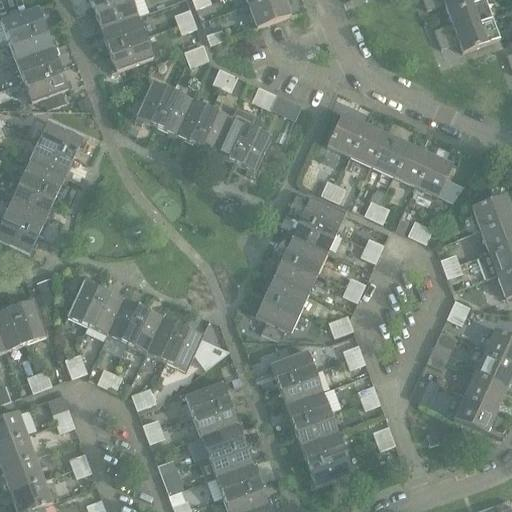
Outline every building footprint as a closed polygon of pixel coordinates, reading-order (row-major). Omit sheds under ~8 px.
[(131,1),(130,0),(84,0),(86,3),(90,2),(94,15),(131,1)] [(209,0),(201,0),(192,4),(196,13),(212,7),(209,0)] [(290,19),(282,0),(269,0),(249,8),(257,31),(290,19)] [(445,8),(448,18),(486,4),(484,0),(438,0),(424,5),(428,15),(445,8)] [(138,21),(131,1),(94,15),(99,27),(96,29),(98,36),(138,21)] [(435,34),(438,43),(493,23),(486,4),(448,18),(452,27),(435,34)] [(0,46),(1,48),(9,45),(45,32),(40,20),(45,18),(42,10),(0,24),(0,46)] [(190,14),(175,20),(178,29),(194,23),(190,14)] [(145,41),(138,21),(98,36),(101,43),(105,42),(109,55),(145,41)] [(194,23),(178,29),(182,38),(197,32),(194,23)] [(501,44),(493,23),(438,43),(442,53),(459,46),(463,58),(501,44)] [(50,46),(45,32),(9,45),(16,65),(57,50),(55,44),(50,46)] [(206,40),(209,49),(225,43),(221,34),(206,40)] [(153,63),(145,41),(109,55),(114,68),(110,69),(113,78),(153,63)] [(204,49),(194,53),(200,68),(209,65),(204,49)] [(23,85),(60,72),(55,60),(60,58),(57,50),(16,65),(23,85)] [(194,53),(185,56),(190,72),(200,68),(194,53)] [(65,86),(60,72),(23,85),(31,107),(43,103),(47,114),(65,108),(61,96),(68,94),(72,92),(70,84),(65,86)] [(219,72),(212,87),(221,92),(228,77),(219,72)] [(228,77),(221,92),(230,96),(237,81),(228,77)] [(143,125),(156,130),(172,95),(152,86),(133,125),(141,129),(143,125)] [(258,91),(251,105),(260,109),(267,95),(258,91)] [(192,104),(172,95),(156,130),(169,136),(167,141),(174,144),(192,104)] [(267,95),(260,109),(269,113),(276,99),(267,95)] [(211,113),(192,104),(174,144),(181,147),(183,143),(195,148),(211,113)] [(231,122),(211,113),(195,148),(208,154),(206,159),(213,162),(231,122)] [(327,150),(349,160),(364,128),(342,118),(327,150)] [(250,131),(231,122),(213,162),(219,165),(221,161),(235,167),(250,131)] [(39,144),(75,161),(81,148),(84,150),(87,143),(48,125),(39,144)] [(386,138),(364,128),(349,160),(371,170),(386,138)] [(271,141),(250,131),(235,167),(247,172),(245,177),(253,180),(271,141)] [(371,170),(392,180),(407,148),(386,138),(371,170)] [(69,174),(75,161),(39,144),(30,164),(69,183),(73,176),(69,174)] [(429,159),(407,148),(392,180),(414,190),(429,159)] [(452,169),(429,159),(414,190),(438,201),(452,169)] [(66,190),(69,183),(30,164),(21,184),(56,200),(62,188),(66,190)] [(50,214),(56,200),(21,184),(12,203),(51,222),(54,215),(50,214)] [(328,184),(321,200),(330,204),(337,189),(328,184)] [(337,189),(330,204),(339,208),(346,193),(337,189)] [(481,233),(511,222),(511,218),(505,199),(472,211),(481,233)] [(306,209),(301,222),(336,238),(346,218),(306,200),(303,208),(306,209)] [(48,229),(51,222),(12,203),(3,223),(38,240),(44,227),(48,229)] [(372,205),(365,220),(374,224),(381,209),(372,205)] [(381,209),(374,224),(383,228),(390,213),(381,209)] [(327,258),(336,238),(301,222),(295,235),(291,233),(288,239),(327,258)] [(511,247),(511,222),(481,233),(489,256),(511,247)] [(33,252),(38,240),(3,223),(0,229),(0,247),(33,262),(36,254),(33,252)] [(415,225),(408,240),(417,244),(424,229),(415,225)] [(424,229),(417,244),(426,248),(433,233),(424,229)] [(318,277),(327,258),(288,239),(285,247),(288,248),(283,261),(318,277)] [(369,243),(365,252),(380,259),(384,250),(369,243)] [(497,279),(511,273),(511,247),(489,256),(497,279)] [(365,252),(360,261),(376,268),(380,259),(365,252)] [(456,258),(441,264),(444,273),(459,268),(456,258)] [(309,296),(318,277),(283,261),(277,273),(273,272),(270,278),(309,296)] [(459,268),(444,273),(448,283),(463,278),(459,268)] [(511,299),(511,273),(497,279),(506,302),(511,299)] [(300,316),(309,296),(270,278),(266,286),(270,288),(265,300),(300,316)] [(88,331),(104,296),(92,290),(94,285),(86,282),(68,321),(88,331)] [(351,282),(347,291),(362,298),(366,289),(351,282)] [(347,291),(342,300),(358,307),(362,298),(347,291)] [(117,302),(104,296),(88,331),(108,340),(126,300),(119,297),(117,302)] [(25,307),(13,312),(27,348),(47,341),(32,300),(24,303),(25,307)] [(126,300),(108,340),(127,349),(143,314),(131,308),(134,304),(126,300)] [(290,338),(300,316),(265,300),(259,313),(255,311),(251,320),(267,327),(262,338),(277,345),(281,343),(285,335),(290,338)] [(455,305),(451,314),(466,321),(471,312),(455,305)] [(0,341),(5,356),(27,348),(13,312),(0,316),(0,341)] [(157,320),(143,314),(127,349),(147,358),(166,318),(159,315),(157,320)] [(451,314),(447,323),(462,330),(466,321),(451,314)] [(167,367),(183,332),(171,326),(173,322),(166,318),(147,358),(167,367)] [(348,319),(338,323),(344,338),(353,335),(350,325),(348,319)] [(338,323),(329,326),(334,341),(344,338),(338,323)] [(195,338),(183,332),(167,367),(187,376),(206,337),(197,333),(195,338)] [(485,356),(511,367),(511,341),(495,334),(485,356)] [(436,348),(431,357),(446,364),(451,355),(436,348)] [(359,349),(343,355),(346,365),(362,359),(359,349)] [(273,376),(278,389),(315,375),(307,355),(266,370),(268,378),(273,376)] [(506,392),(511,379),(511,367),(485,356),(475,378),(506,392)] [(431,357),(427,367),(442,374),(446,364),(431,357)] [(80,358),(65,363),(68,373),(83,367),(80,358)] [(362,359),(346,365),(350,374),(366,368),(362,359)] [(83,367),(68,373),(72,382),(79,380),(87,377),(83,367)] [(46,374),(36,378),(42,394),(52,390),(46,374)] [(105,374),(98,388),(107,392),(114,378),(105,374)] [(322,395),(315,375),(278,389),(283,402),(278,404),(281,411),(322,395)] [(36,378),(27,382),(32,397),(42,394),(36,378)] [(114,378),(107,392),(116,396),(122,382),(114,378)] [(465,399),(496,414),(506,392),(475,378),(465,399)] [(421,379),(410,402),(425,409),(436,386),(421,379)] [(186,400),(193,421),(230,407),(225,394),(229,393),(226,385),(186,400)] [(5,390),(0,391),(0,403),(2,409),(11,405),(5,390)] [(374,390),(358,396),(362,405),(377,399),(374,390)] [(148,393),(132,398),(135,406),(151,400),(148,393)] [(330,416),(322,395),(281,411),(283,418),(288,416),(293,430),(330,416)] [(377,399),(362,405),(365,414),(381,409),(377,399)] [(486,437),(496,414),(465,399),(454,423),(486,437)] [(151,400),(135,406),(138,414),(154,408),(151,400)] [(235,421),(230,407),(193,421),(201,441),(241,426),(239,419),(235,421)] [(69,412),(53,418),(56,428),(72,422),(69,412)] [(0,422),(0,448),(27,439),(18,416),(0,422)] [(337,436),(330,416),(293,430),(298,443),(293,445),(296,452),(337,436)] [(72,422),(56,428),(60,437),(76,432),(72,422)] [(159,423),(143,429),(147,438),(163,432),(159,423)] [(201,441),(208,461),(245,448),(240,435),(244,433),(241,426),(201,441)] [(389,431),(373,437),(377,446),(392,440),(389,431)] [(163,432),(147,438),(150,448),(166,442),(163,432)] [(345,457),(337,436),(296,452),(299,459),(303,457),(308,471),(345,457)] [(427,439),(429,447),(430,450),(440,447),(436,436),(427,439)] [(35,461),(27,439),(0,448),(0,467),(2,473),(35,461)] [(392,440),(377,446),(380,455),(396,449),(392,440)] [(208,461),(198,465),(206,485),(216,481),(256,466),(254,460),(250,462),(245,448),(208,461)] [(353,478),(345,457),(308,471),(313,483),(308,485),(312,493),(353,478)] [(85,458),(69,463),(73,473),(88,467),(85,458)] [(43,483),(35,461),(2,473),(10,495),(43,483)] [(174,464),(158,469),(162,479),(177,473),(174,464)] [(216,481),(223,502),(259,488),(255,476),(259,475),(256,466),(216,481)] [(88,467),(73,473),(76,482),(92,476),(88,467)] [(177,473),(162,479),(169,499),(184,493),(177,473)] [(10,495),(16,511),(36,511),(42,510),(43,510),(52,507),(43,483),(10,495)] [(264,501),(259,488),(223,502),(226,511),(256,511),(271,507),(268,500),(264,501)] [(104,511),(102,503),(86,509),(87,511),(104,511)]
